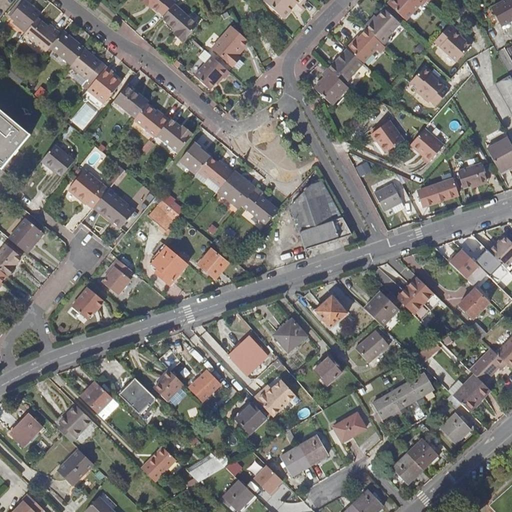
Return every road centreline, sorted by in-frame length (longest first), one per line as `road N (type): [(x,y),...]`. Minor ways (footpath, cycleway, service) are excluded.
road 1 (residential): [(11,374),(378,250)]
road 2 (residential): [(57,0),(151,62),(223,124),(249,123),(295,103)]
road 3 (residential): [(37,217),(84,255),(21,327),(11,374)]
road 4 (residential): [(378,250),(295,103)]
road 5 (residential): [(378,250),(511,206)]
road 6 (residential): [(414,511),(511,423)]
road 7 (residential): [(295,103),(286,62),(344,0)]
